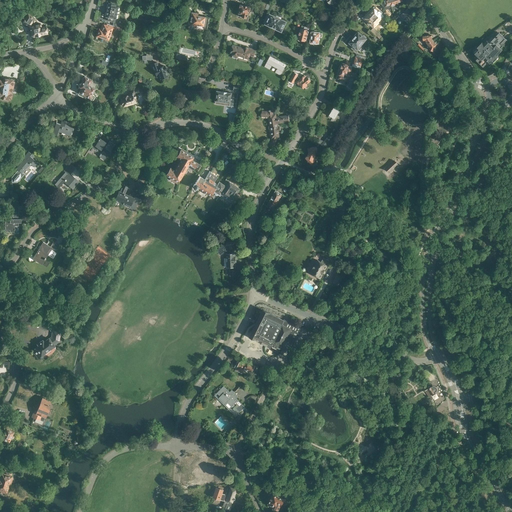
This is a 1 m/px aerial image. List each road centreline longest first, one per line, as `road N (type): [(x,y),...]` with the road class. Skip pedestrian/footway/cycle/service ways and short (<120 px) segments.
road 1 (tertiary): [(491,101),(427,253),(423,318),(435,355)]
road 2 (tertiary): [(440,352),(428,310),(432,255),(498,106)]
road 3 (residential): [(0,269),(145,134)]
road 4 (residential): [(435,355),(409,359),(253,295)]
road 5 (residential): [(177,446),(191,395),(231,344),(253,295)]
road 6 (residential): [(80,511),(98,470),(118,451),(177,446)]
road 7 (residential): [(267,183),(241,144),(222,132),(164,122)]
road 8 (residential): [(267,183),(324,77)]
